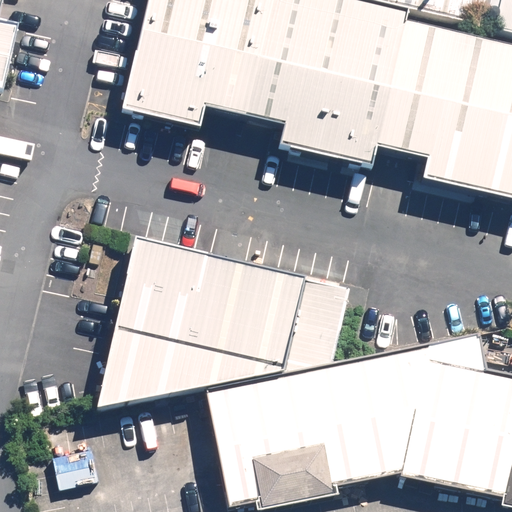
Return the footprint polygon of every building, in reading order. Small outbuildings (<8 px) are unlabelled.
[(0,0),(0,92),(5,94),(21,28),(0,22),(5,0),(0,0)] [(230,0),(147,0),(122,108),(200,127),(206,104),(230,0)] [(511,39),(348,0),(230,0),(206,104),(283,122),(277,147),(376,171),(380,154),(425,164),(421,182),(511,203),(511,39)] [(511,0),(395,0),(511,28),(511,0)] [(305,279),(134,242),(100,413),(206,392),(284,377),(305,279)] [(206,392),(230,511),(397,478),(511,502),(511,377),(486,373),(478,337),(284,377),(206,392)]
